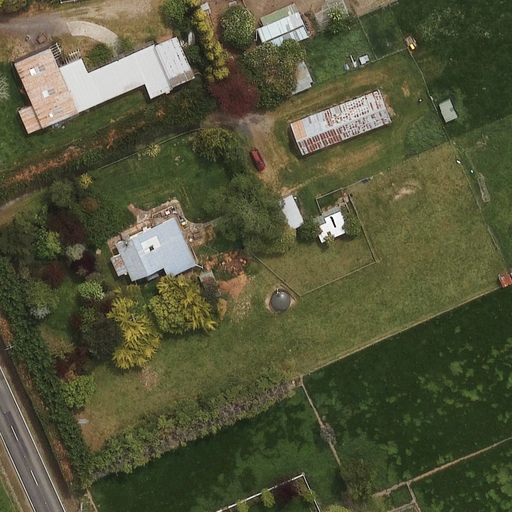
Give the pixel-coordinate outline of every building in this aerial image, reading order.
[(309,35),(298,10),(258,28),(269,53),(309,35)] [(193,76),(175,35),(87,73),(80,57),(58,67),(49,47),(14,63),(32,104),(19,110),(28,132),(144,82),(150,95),(193,76)] [(313,84),(301,55),(279,64),(291,93),(313,84)] [(390,121),(378,89),(290,122),(302,154),(390,121)] [(304,223),(292,194),(277,200),(290,229),(304,223)] [(349,230),(341,210),(313,222),(321,241),(349,230)] [(115,242),(119,251),(108,256),(117,276),(127,271),(131,280),(164,266),(168,276),(195,264),(175,216),(115,242)]
